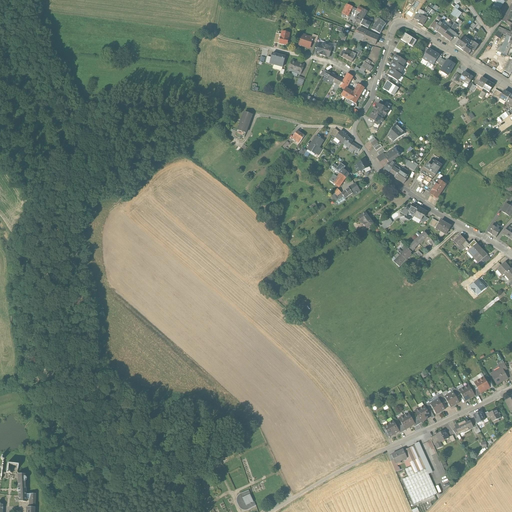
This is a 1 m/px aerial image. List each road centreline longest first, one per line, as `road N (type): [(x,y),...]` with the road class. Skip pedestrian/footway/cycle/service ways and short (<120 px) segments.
road 1 (residential): [(511,388),(275,511)]
road 2 (residential): [(375,92),(354,133),(380,173),(511,256)]
road 3 (residential): [(375,92),(328,63),(221,39)]
